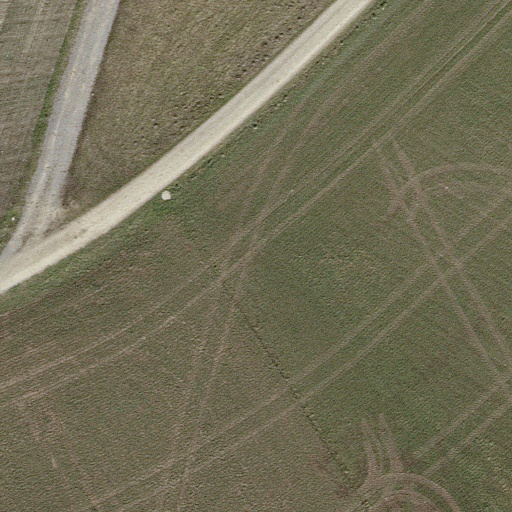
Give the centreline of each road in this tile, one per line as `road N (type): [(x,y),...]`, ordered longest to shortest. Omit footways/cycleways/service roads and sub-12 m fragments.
road 1 (track): [(0,276),(183,172),(372,0)]
road 2 (track): [(106,0),(17,267)]
